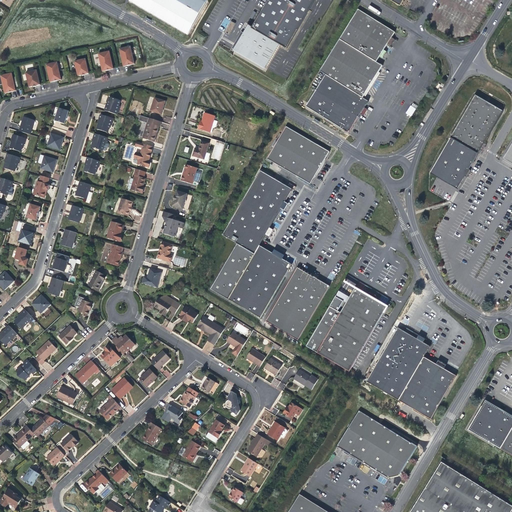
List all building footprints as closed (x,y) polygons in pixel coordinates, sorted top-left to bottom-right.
[(128,0),(128,2),(188,34),(206,0),(128,0)] [(267,0),(251,27),(247,25),(233,50),(264,68),(279,43),(286,47),(313,0),(267,0)] [(382,51),(386,45),(390,38),(393,32),(356,9),(338,38),(375,61),(378,57),(382,51)] [(381,65),(375,61),(338,38),(318,70),(324,74),(326,75),(362,97),(364,93),(369,85),(370,83),(373,79),(380,66),(381,65)] [(123,63),(134,61),(130,46),(120,48),(123,63)] [(102,68),(113,66),(109,50),(98,53),(102,68)] [(74,60),(77,75),(83,74),(88,73),(85,58),(74,60)] [(50,80),(61,77),(57,62),(47,64),(50,80)] [(26,71),(29,86),(34,85),(40,84),(36,69),(26,71)] [(1,75),(5,91),(15,88),(12,73),(1,75)] [(306,106),(349,133),(358,118),(369,101),(362,97),(326,75),(315,91),(306,106)] [(444,86),(439,83),(435,88),(440,91),(444,86)] [(105,110),(118,114),(120,104),(119,104),(121,99),(111,96),(109,102),(109,103),(109,104),(108,106),(107,105),(105,110)] [(473,96),(450,136),(477,153),(478,152),(482,145),(501,113),(473,96)] [(150,111),(161,114),(163,107),(165,101),(154,97),(150,111)] [(410,105),(405,113),(411,117),(416,109),(410,105)] [(67,116),(69,109),(59,106),(55,119),(65,122),(67,116)] [(201,123),(200,123),(198,129),(211,133),(212,127),(214,120),(216,116),(205,113),(202,121),(201,123)] [(101,114),(100,118),(101,119),(101,120),(100,121),(99,121),(97,127),(108,131),(110,126),(111,126),(113,118),(101,114)] [(21,122),(19,130),(30,133),(34,119),(23,115),(21,122)] [(156,132),(157,133),(158,129),(159,126),(160,126),(162,122),(149,118),(143,138),(153,141),(156,132)] [(267,158),(311,184),(318,171),(321,167),(322,164),(329,151),(286,126),(267,158)] [(62,142),(64,136),(51,132),(47,145),(60,149),(62,142)] [(105,141),(106,141),(108,136),(95,132),(94,136),(96,137),(95,138),(95,140),(94,140),(92,146),(102,149),(103,149),(105,141)] [(13,133),(12,137),(14,138),(13,141),(12,141),(11,143),(10,148),(20,151),(22,146),(23,146),(25,137),(13,133)] [(477,153),(450,136),(428,175),(455,191),(462,178),(466,171),(477,153)] [(193,156),(205,160),(207,154),(210,143),(201,140),(200,146),(199,149),(195,148),(193,156)] [(149,152),(151,146),(143,143),(136,141),(135,145),(142,147),(140,154),(135,152),(134,158),(133,162),(133,163),(137,164),(148,167),(150,161),(148,160),(147,160),(148,158),(149,158),(150,153),(149,152)] [(224,144),(216,142),(212,157),(219,159),(224,144)] [(511,142),(503,159),(510,163),(511,159),(511,142)] [(17,165),(20,157),(7,153),(6,157),(8,157),(7,160),(6,160),(5,163),(4,167),(14,170),(16,165),(17,165)] [(55,165),(57,159),(44,155),(40,168),(53,172),(55,165)] [(98,169),(100,161),(88,157),(86,161),(88,162),(87,163),(87,165),(86,165),(84,171),(95,174),(97,169),(98,169)] [(180,179),(192,183),(197,168),(185,164),(182,172),(180,179)] [(134,174),(134,175),(143,177),(145,171),(135,168),(134,174)] [(222,234),(255,253),(260,245),(266,234),(270,227),(274,220),(281,208),(285,201),(293,189),(260,170),(222,234)] [(38,181),(47,183),(49,177),(40,175),(38,181)] [(132,183),(142,185),(143,182),(145,178),(143,177),(134,175),(132,183)] [(0,191),(2,192),(7,194),(7,193),(10,194),(12,193),(13,191),(12,189),(13,186),(11,185),(12,181),(0,176),(0,191)] [(49,184),(47,183),(38,181),(37,181),(33,193),(43,196),(45,188),(48,189),(49,187),(49,184)] [(91,184),(80,181),(78,188),(76,195),(87,199),(91,184)] [(142,185),(132,183),(130,189),(142,192),(144,186),(142,185)] [(173,206),(183,209),(188,194),(177,191),(176,195),(175,195),(174,199),(173,201),(174,201),(173,206)] [(128,215),(130,210),(129,209),(130,206),(131,206),(132,201),(122,198),(118,212),(128,215)] [(38,212),(41,205),(31,202),(26,216),(36,219),(38,212)] [(84,208),(73,205),(71,212),(69,219),(79,222),(84,208)] [(162,215),(167,222),(168,218),(172,219),(173,214),(163,210),(162,215)] [(184,223),(172,219),(168,218),(167,222),(166,226),(164,233),(171,235),(171,236),(174,237),(174,236),(175,236),(176,236),(177,233),(176,232),(178,227),(183,228),(184,223)] [(121,234),(123,225),(113,222),(108,237),(120,241),(122,234),(121,234)] [(17,241),(30,245),(32,240),(34,233),(21,229),(17,241)] [(76,232),(66,229),(63,237),(61,244),(72,247),(76,232)] [(157,257),(170,261),(172,254),(170,254),(173,244),(162,240),(160,248),(157,257)] [(111,248),(111,249),(122,252),(124,247),(112,243),(111,248)] [(272,252),(260,245),(255,253),(254,255),(237,246),(210,290),(261,318),(292,264),(279,256),(272,252)] [(23,261),(24,257),(25,254),(27,249),(18,246),(14,258),(19,260),(23,261)] [(122,252),(111,249),(107,263),(119,266),(121,259),(123,252),(122,252)] [(64,271),(69,256),(58,253),(56,260),(54,268),(64,271)] [(28,258),(24,257),(23,261),(19,260),(18,263),(26,265),(28,258)] [(75,263),(80,264),(81,261),(70,257),(68,264),(74,266),(75,263)] [(301,269),(298,267),(266,321),(269,323),(299,340),(330,286),(317,278),(311,274),(301,269)] [(160,278),(162,271),(157,270),(150,268),(148,273),(147,277),(144,276),(142,282),(157,287),(160,278)] [(4,270),(0,274),(0,285),(4,289),(9,285),(14,280),(4,270)] [(101,280),(103,280),(105,275),(95,270),(88,285),(96,289),(101,280)] [(58,296),(63,280),(52,277),(50,284),(47,292),(58,296)] [(388,306),(377,300),(366,294),(355,288),(341,312),(336,309),(330,306),(318,326),(306,346),(350,371),(388,306)] [(162,294),(160,298),(171,305),(169,308),(176,312),(181,304),(165,294),(162,294)] [(51,305),(41,295),(37,299),(31,304),(41,314),(51,305)] [(171,305),(160,298),(159,297),(154,305),(159,308),(161,310),(160,311),(165,315),(169,308),(171,305)] [(88,311),(88,309),(91,302),(83,299),(78,311),(86,314),(88,311)] [(187,305),(180,315),(185,318),(188,320),(188,319),(192,322),(198,313),(187,305)] [(21,313),(23,315),(29,322),(30,323),(34,319),(25,310),(21,313)] [(29,322),(23,315),(21,317),(19,318),(18,317),(14,321),(21,329),(29,322)] [(202,329),(203,328),(205,329),(211,333),(207,339),(214,344),(224,328),(203,315),(196,326),(202,329)] [(59,336),(67,344),(71,340),(73,338),(73,337),(78,333),(70,325),(59,336)] [(3,331),(0,334),(0,339),(5,345),(17,334),(9,326),(3,331)] [(365,380),(398,399),(424,356),(429,345),(423,341),(421,341),(416,338),(408,333),(403,330),(396,326),(365,380)] [(241,349),(247,340),(232,330),(226,340),(233,344),(236,346),(241,349)] [(125,356),(127,354),(129,352),(128,351),(132,347),(130,345),(133,343),(125,334),(122,338),(124,340),(116,347),(125,356)] [(124,340),(122,338),(120,336),(119,338),(117,339),(115,336),(111,341),(116,347),(124,340)] [(37,352),(40,356),(44,360),(51,354),(57,349),(49,341),(37,352)] [(102,356),(108,362),(116,354),(109,346),(105,350),(107,351),(105,353),(102,356)] [(237,355),(241,349),(236,346),(232,352),(237,355)] [(252,347),(247,356),(254,360),(253,361),(255,362),(260,365),(266,356),(252,347)] [(149,363),(158,372),(161,370),(159,368),(164,364),(169,360),(162,352),(149,363)] [(134,361),(127,354),(125,356),(131,363),(134,361)] [(44,360),(40,356),(36,360),(41,365),(45,361),(44,360)] [(436,363),(424,356),(398,399),(430,418),(455,374),(442,367),(436,363)] [(271,358),(265,368),(271,372),(276,375),(283,365),(271,358)] [(36,371),(36,369),(27,360),(23,363),(24,364),(21,367),(20,366),(16,370),(18,372),(17,375),(20,378),(23,378),(25,380),(29,376),(28,375),(30,373),(31,372),(32,373),(34,373),(36,371)] [(98,368),(90,361),(83,367),(75,375),(82,383),(98,368)] [(123,371),(124,371),(132,364),(131,363),(123,371)] [(150,369),(140,379),(148,386),(153,382),(158,377),(150,369)] [(310,375),(299,369),(294,378),(300,382),(301,381),(303,382),(305,384),(312,389),(318,378),(311,374),(310,375)] [(209,391),(216,382),(208,377),(204,382),(201,388),(209,392),(209,391)] [(125,392),(131,386),(124,379),(111,390),(119,399),(125,395),(126,393),(125,392)] [(218,383),(216,382),(209,391),(212,393),(218,383)] [(60,386),(55,396),(72,404),(77,394),(68,390),(60,386)] [(232,390),(229,395),(230,398),(228,399),(227,400),(226,402),(226,404),(227,405),(228,406),(229,407),(230,407),(232,407),(232,410),(238,413),(240,409),(239,403),(240,403),(241,402),(241,401),(241,400),(240,399),(239,399),(238,399),(238,397),(237,393),(232,390)] [(183,396),(180,402),(190,408),(197,397),(186,391),(183,396)] [(120,407),(112,399),(98,411),(106,420),(113,413),(120,407)] [(469,429),(501,448),(511,429),(511,414),(505,410),(499,407),(486,399),(469,429)] [(288,408),(287,407),(283,413),(293,419),(300,408),(292,402),(289,407),(288,408)] [(167,412),(166,414),(171,417),(175,419),(174,420),(179,423),(182,418),(180,416),(183,412),(169,403),(165,409),(168,411),(167,412)] [(398,475),(416,445),(358,410),(336,446),(388,477),(398,475)] [(171,417),(166,414),(165,413),(162,417),(169,421),(171,417)] [(43,420),(49,426),(54,421),(58,423),(60,422),(47,416),(43,420)] [(49,426),(43,420),(43,419),(38,424),(31,431),(34,434),(37,437),(49,426)] [(209,431),(218,437),(221,432),(220,431),(221,430),(225,424),(216,419),(209,431)] [(152,445),(162,429),(151,422),(149,426),(150,426),(147,431),(142,439),(152,445)] [(268,434),(278,439),(281,435),(285,428),(285,427),(277,422),(274,426),(273,428),(272,428),(268,434)] [(20,434),(15,439),(21,446),(34,434),(31,431),(26,426),(22,430),(19,433),(20,434)] [(511,429),(501,448),(511,454),(511,429)] [(218,437),(209,431),(206,435),(215,441),(218,437)] [(268,440),(258,434),(253,442),(247,451),(257,457),(268,440)] [(60,444),(67,452),(71,448),(72,447),(78,442),(71,435),(60,444)] [(192,461),(195,456),(194,456),(197,452),(201,445),(192,440),(182,456),(192,461)] [(69,453),(67,452),(60,444),(59,443),(56,446),(57,448),(65,457),(69,453)] [(2,447),(2,450),(1,450),(0,451),(0,458),(4,463),(13,454),(5,445),(2,447)] [(65,457),(57,448),(46,458),(54,467),(60,461),(65,457)] [(258,463),(249,457),(245,463),(241,470),(250,475),(258,463)] [(511,511),(511,504),(443,461),(411,511),(511,511)] [(28,468),(30,469),(35,472),(38,466),(35,463),(32,465),(31,465),(30,466),(28,468)] [(110,474),(117,482),(127,473),(119,465),(115,470),(110,474)] [(35,472),(30,469),(22,481),(31,486),(34,481),(34,480),(36,478),(39,474),(35,472)] [(95,474),(96,475),(102,482),(105,485),(108,482),(98,471),(95,474)] [(101,484),(102,482),(96,475),(90,480),(85,485),(94,494),(96,492),(98,494),(104,488),(101,484)] [(229,497),(237,502),(243,492),(235,487),(232,491),(229,497)] [(9,503),(8,504),(16,509),(21,501),(19,500),(15,498),(17,496),(8,490),(2,499),(9,503)] [(330,511),(301,493),(288,511),(330,511)] [(168,502),(159,496),(155,503),(153,501),(149,507),(150,508),(156,511),(162,511),(163,510),(165,507),(167,508),(170,503),(168,502)] [(9,503),(2,499),(1,498),(0,499),(0,504),(6,508),(8,504),(9,503)] [(103,511),(122,511),(124,510),(121,508),(119,509),(115,506),(115,505),(113,504),(112,504),(109,503),(103,511)]
